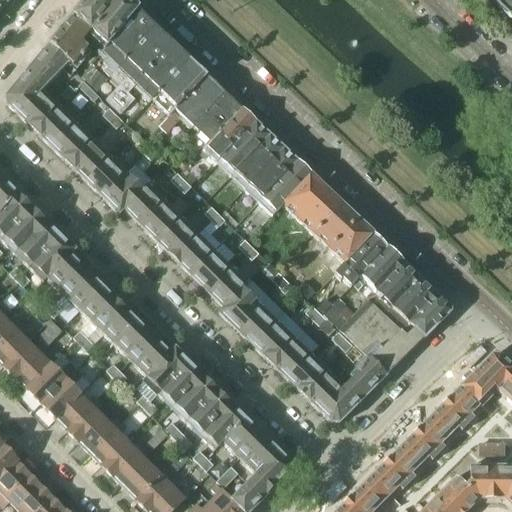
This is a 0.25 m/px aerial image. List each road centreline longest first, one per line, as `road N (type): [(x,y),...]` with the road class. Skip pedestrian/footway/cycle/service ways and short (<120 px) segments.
road 1 (residential): [(0,142),(331,470)]
road 2 (residential): [(168,0),(496,313)]
road 3 (residential): [(331,470),(496,313)]
road 4 (residential): [(103,511),(0,407)]
